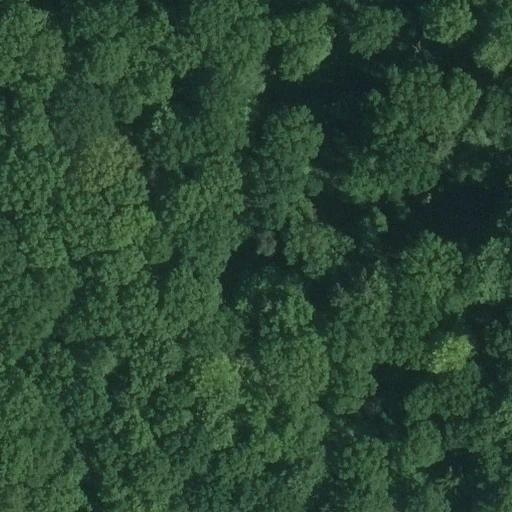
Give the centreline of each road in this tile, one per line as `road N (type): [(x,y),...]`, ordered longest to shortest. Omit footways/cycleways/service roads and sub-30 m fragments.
road 1 (track): [(62,0),(198,400)]
road 2 (track): [(241,274),(0,351)]
